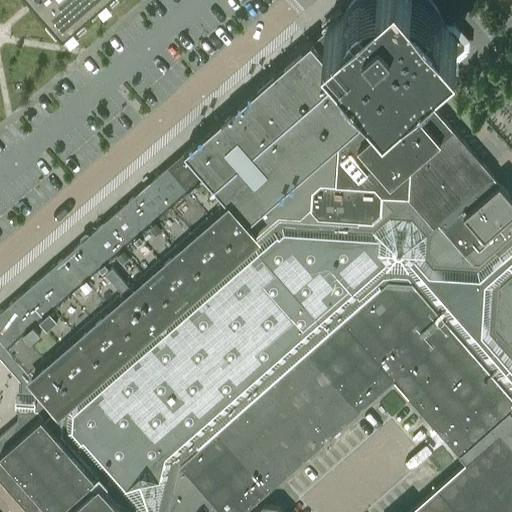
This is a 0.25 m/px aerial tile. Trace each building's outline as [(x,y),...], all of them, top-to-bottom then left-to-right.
[(38,0),(70,37),(113,0),(38,0)] [(357,0),(340,15),(401,85),(441,51),(447,58),(456,58),(468,48),(468,39),(454,23),(445,22),(425,0),(357,0)] [(412,97),(401,85),(340,15),(324,30),(310,41),(310,40),(0,311),(0,355),(1,355),(31,387),(31,390),(51,392),(61,404),(257,234),(279,215),(300,216),(310,208),(317,217),(371,220),(379,213),(380,195),(381,194),(406,195),(433,225),(436,222),(437,224),(439,223),(440,225),(441,224),(465,253),(474,262),(478,263),(511,233),(511,196),(492,174),(420,91),(412,97)] [(355,257),(357,238),(285,233),(248,265),(303,328),(368,271),(355,257)] [(511,272),(497,286),(494,327),(511,347),(511,272)] [(480,280),(463,279),(451,278),(450,289),(467,308),(479,309),(480,280)] [(511,405),(511,396),(411,281),(387,279),(188,454),(187,470),(175,480),(167,511),(283,511),(276,504),(262,503),(251,511),(240,511),(393,378),(464,459),(404,511),(511,511),(511,412),(509,409),(511,405)] [(134,476),(251,374),(196,311),(78,413),(78,425),(121,475),(134,476)] [(41,416),(34,409),(29,408),(29,409),(0,434),(0,477),(30,511),(126,511),(42,415),(41,416)]
